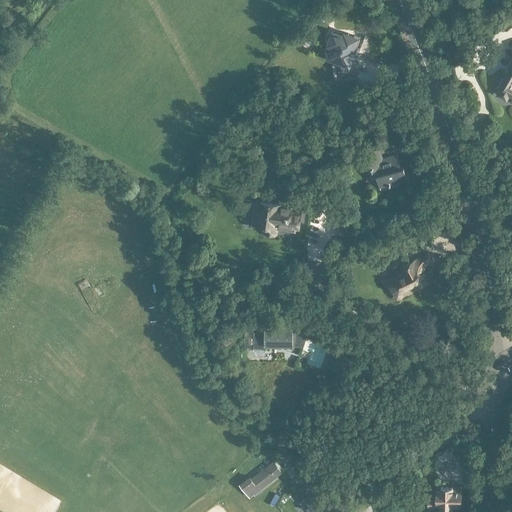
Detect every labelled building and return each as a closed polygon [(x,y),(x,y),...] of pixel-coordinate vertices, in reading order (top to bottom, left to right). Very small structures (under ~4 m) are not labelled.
[(332,65),(335,79),(358,75),(355,60),(360,47),(354,45),(357,38),(354,37),(355,35),(354,35),(354,36),(349,34),(349,33),(348,33),(347,35),(345,34),(344,36),(341,35),(341,34),(338,33),(338,34),(333,32),(332,35),(331,34),(330,35),(331,36),(329,41),(329,40),(328,41),(330,42),(329,44),(333,46),(329,57),(334,61),(335,64),(332,65)] [(500,89),(498,91),(511,102),(511,74),(507,81),(506,80),(499,88),(500,89)] [(382,158),(379,148),(366,152),(373,176),(376,175),(380,188),(408,181),(404,167),(401,167),(397,154),(382,158)] [(299,229),(301,214),(287,212),(288,207),(280,206),(280,205),(260,202),(257,225),(266,227),(265,231),(266,233),(268,234),(272,235),(274,234),(276,232),(276,228),(277,228),(276,228),(277,225),(299,229)] [(391,250),(397,262),(405,257),(400,246),(391,250)] [(394,277),(384,282),(391,297),(397,300),(403,297),(404,290),(412,285),(417,285),(417,268),(431,261),(426,253),(400,267),(401,269),(392,274),(394,277)] [(254,348),(266,348),(266,344),(292,345),(292,346),(303,348),(307,336),(293,333),(293,327),(271,327),(272,320),(254,320),(254,329),(258,329),(258,332),(254,332),(254,348)] [(328,359),(340,363),(344,350),(332,346),(328,359)] [(449,355),(456,359),(460,354),(452,349),(449,355)] [(239,484),(250,498),(283,472),(274,460),(251,478),(250,476),(239,484)] [(428,507),(440,507),(440,510),(453,510),(453,506),(462,507),(463,487),(441,487),(441,491),(437,491),(437,499),(428,499),(428,507)] [(319,511),(322,509),(308,495),(301,502),(310,511),(319,511)]
